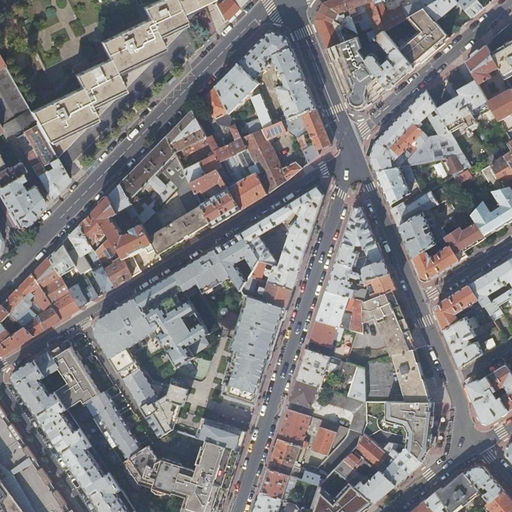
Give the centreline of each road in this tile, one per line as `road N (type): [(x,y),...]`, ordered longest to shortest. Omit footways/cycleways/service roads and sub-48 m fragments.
road 1 (residential): [(350,150),(0,368)]
road 2 (secondary): [(350,150),(235,511)]
road 3 (secondary): [(274,0),(23,256)]
road 4 (residential): [(350,150),(511,0)]
road 5 (secondary): [(418,306),(350,150)]
road 6 (secondary): [(350,150),(289,0)]
road 7 (residential): [(87,511),(0,382)]
